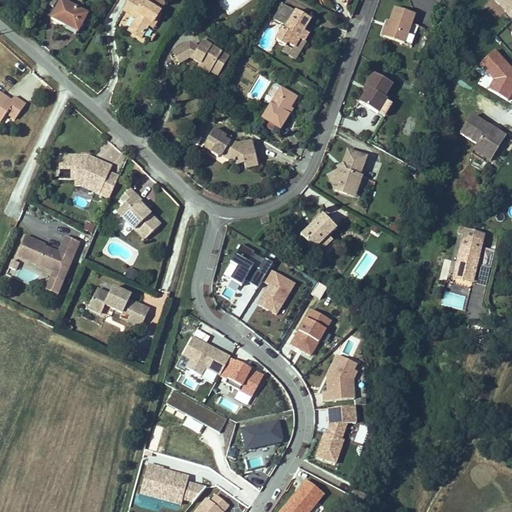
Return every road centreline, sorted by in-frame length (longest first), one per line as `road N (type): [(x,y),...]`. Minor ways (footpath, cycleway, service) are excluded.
road 1 (residential): [(214,214),(195,289),(204,312),(263,352),(287,377),(298,405),(287,455),(248,511)]
road 2 (track): [(116,511),(201,212)]
road 3 (residential): [(214,214),(240,218),(281,206),(302,184),(373,0)]
road 4 (residential): [(0,19),(38,46),(201,212),(214,214)]
road 5 (unknown): [(66,75),(11,207)]
